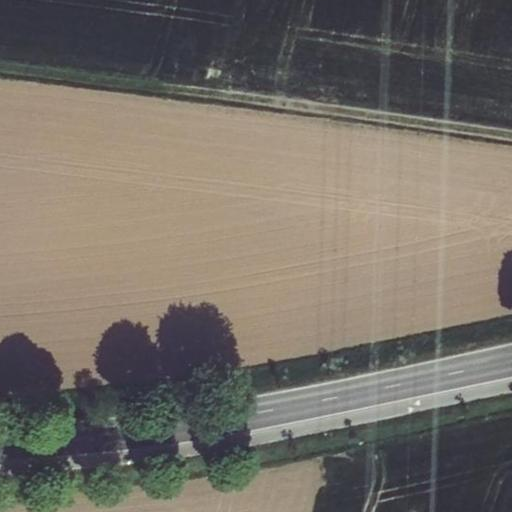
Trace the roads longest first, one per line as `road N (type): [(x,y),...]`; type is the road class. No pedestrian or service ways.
road 1 (primary): [(0,444),(159,429),(511,360)]
road 2 (track): [(0,65),(511,129)]
